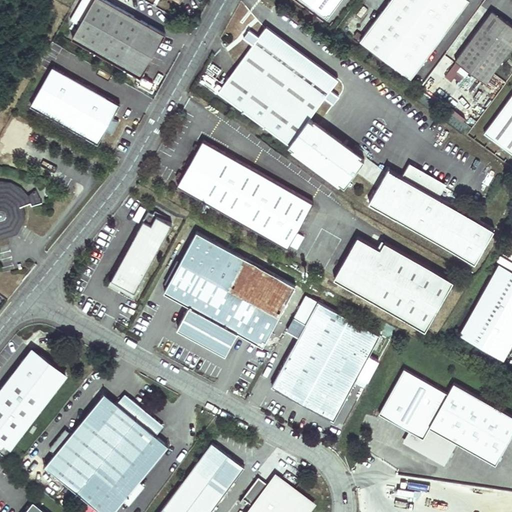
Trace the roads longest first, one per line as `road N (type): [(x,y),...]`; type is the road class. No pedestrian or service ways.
road 1 (unclassified): [(342,511),(338,475),(321,456),(31,291)]
road 2 (unclassified): [(31,291),(127,170),(224,0)]
